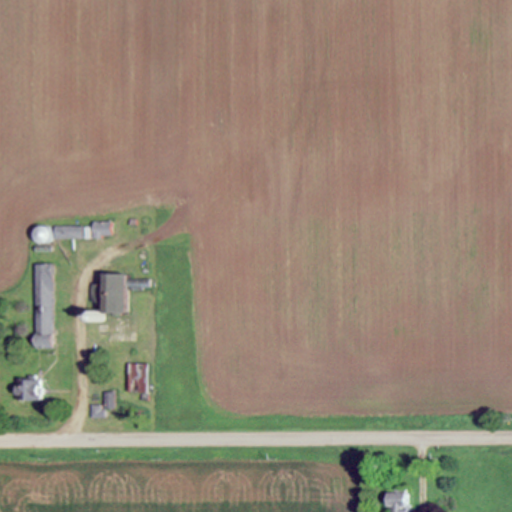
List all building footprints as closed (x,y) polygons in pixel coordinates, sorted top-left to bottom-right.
[(94,222),(113,221),(113,235),(104,236),(104,239),(95,239),(94,222)] [(46,226),(47,226),(48,227),(49,227),(50,228),(51,228),(51,229),(52,229),(52,230),(53,230),(53,231),(53,232),(54,233),(54,234),(54,235),(54,236),(54,237),(53,238),(53,239),(52,240),(52,241),(51,241),(51,242),(50,242),(50,243),(49,243),(48,243),(47,244),(46,244),(45,244),(44,244),(43,244),(42,243),(41,243),(40,242),(39,242),(39,241),(38,241),(38,240),(37,240),(37,239),(37,238),(36,237),(36,236),(36,235),(36,234),(36,233),(37,232),(37,231),(38,230),(38,229),(39,229),(39,228),(40,228),(40,227),(41,227),(42,227),(43,226),(44,226),(45,226),(46,226)] [(56,239),(56,226),(84,226),(84,239),(56,239)] [(54,347),(36,347),(36,265),(53,265),(54,347)] [(103,314),(103,304),(91,304),(92,283),(103,284),(104,273),(130,274),(130,279),(151,280),(150,288),(144,288),(144,290),(129,289),(128,315),(103,314)] [(103,314),(103,315),(104,315),(104,316),(104,317),(104,318),(105,318),(104,319),(104,320),(104,321),(103,321),(103,322),(102,322),(102,323),(101,323),(100,323),(100,324),(99,324),(98,324),(98,323),(97,323),(96,323),(95,322),(94,321),(94,320),(94,319),(93,318),(94,318),(94,317),(94,316),(94,315),(95,314),(96,314),(96,313),(97,313),(98,313),(99,313),(100,313),(101,313),(102,313),(103,314)] [(149,364),(148,393),(128,392),(129,364),(149,364)] [(20,401),(20,379),(42,379),(42,402),(20,401)] [(114,393),(114,409),(105,409),(105,419),(91,419),(91,405),(102,405),(102,393),(114,393)] [(393,511),(393,507),(391,507),(392,491),(393,491),(393,489),(407,489),(407,493),(410,493),(409,508),(412,508),(412,511),(393,511)]
